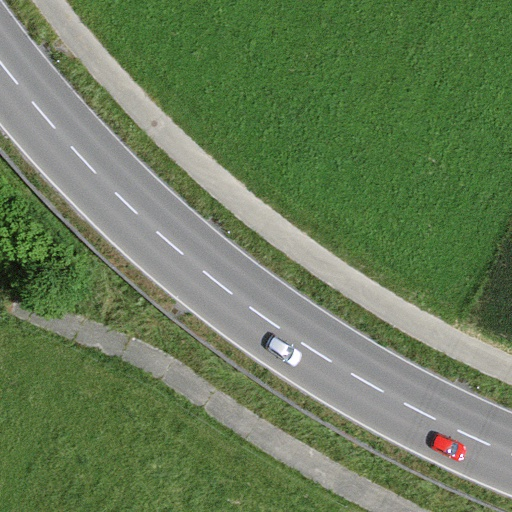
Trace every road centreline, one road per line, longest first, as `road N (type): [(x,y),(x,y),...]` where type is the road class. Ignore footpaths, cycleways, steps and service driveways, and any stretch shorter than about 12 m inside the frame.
road 1 (secondary): [(0,61),(83,160),(219,284),(368,383),(511,454)]
road 2 (motorway): [(511,50),(316,511)]
road 3 (track): [(403,511),(276,444),(159,365),(18,303)]
road 4 (motorway): [(454,511),(511,375)]
